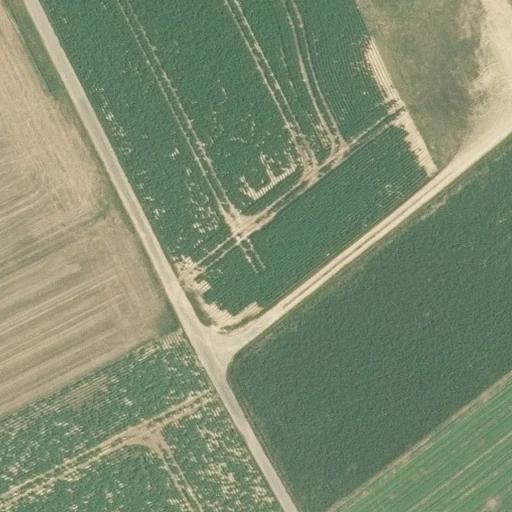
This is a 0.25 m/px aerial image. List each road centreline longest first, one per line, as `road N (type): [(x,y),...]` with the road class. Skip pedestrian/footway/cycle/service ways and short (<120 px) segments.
road 1 (track): [(37,0),(228,375)]
road 2 (track): [(511,150),(228,375)]
road 3 (track): [(299,511),(228,375)]
